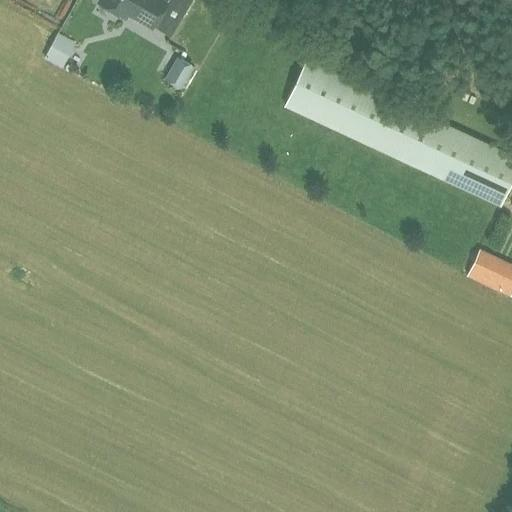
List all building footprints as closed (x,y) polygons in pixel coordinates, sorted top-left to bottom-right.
[(151,31),(153,27),(171,38),(193,0),(167,0),(166,3),(161,0),(99,0),(98,3),(125,19),(126,17),(151,31)] [(53,29),(38,54),(56,64),(70,39),(53,29)] [(511,182),(511,155),(437,118),(310,55),(288,100),(500,206),(511,182)] [(189,71),(175,62),(161,83),(175,92),(189,71)] [(468,276),(497,290),(509,264),(480,250),(468,276)]
